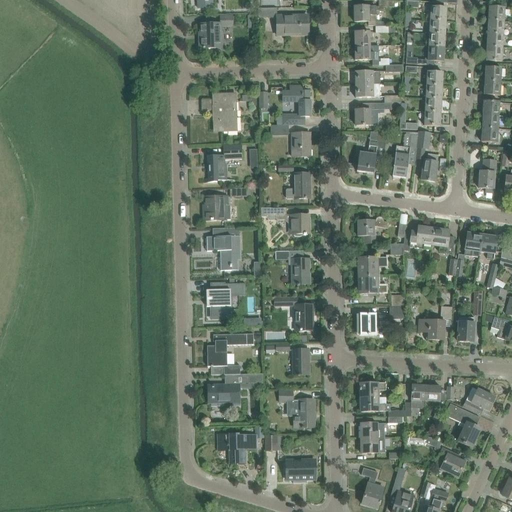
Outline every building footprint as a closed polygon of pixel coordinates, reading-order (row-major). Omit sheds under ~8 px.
[(197,0),(198,8),(212,8),(212,0),(197,0)] [(376,16),(376,11),(383,11),(383,7),(395,7),(395,1),(379,0),(379,7),(376,7),(354,7),(354,22),(368,22),(368,26),(376,26),(375,16),(376,16)] [(505,8),(489,7),(488,21),(504,22),(505,8)] [(431,8),(430,21),(446,22),(447,9),(431,8)] [(307,22),(307,16),(277,16),(277,9),(258,9),(258,19),(277,19),(277,36),(285,36),(285,35),(308,35),(308,48),(308,22),(307,22)] [(222,48),(221,25),(233,25),(233,17),(220,17),(220,24),(200,25),(201,40),(199,40),(199,49),(222,48)] [(445,35),(446,22),(430,21),(429,34),(445,35)] [(503,35),(504,22),(488,21),(487,34),(503,35)] [(373,33),(354,33),(355,47),(370,47),(370,46),(370,41),(373,41),(373,33)] [(444,49),(445,35),(429,34),(428,48),(444,49)] [(502,48),(503,35),(487,34),(487,48),(502,48)] [(370,47),(355,47),(355,61),(372,61),(373,66),(379,66),(379,62),(381,62),(381,59),(379,59),(378,46),(370,47)] [(444,62),(444,49),(428,48),(428,61),(444,62)] [(502,62),(502,48),(487,48),(486,61),(502,62)] [(501,69),(485,68),(485,81),(500,82),(501,69)] [(379,72),(355,73),(355,85),(380,85),(379,72)] [(427,72),(426,86),(442,87),(443,73),(427,72)] [(500,96),(500,82),(485,81),(484,95),(500,96)] [(380,98),(380,85),(355,85),(356,98),(380,98)] [(441,100),(442,87),(426,86),(426,99),(441,100)] [(290,93),(282,93),(282,102),(300,102),(300,115),(300,117),(305,117),(309,117),(309,91),(302,91),(302,87),(290,87),(290,93)] [(267,92),(259,92),(259,109),(267,109),(267,92)] [(234,111),(234,96),(227,96),(227,94),(221,94),(221,96),(214,96),(214,100),(201,100),(201,111),(212,111),(213,122),(215,122),(215,131),(227,130),(227,133),(228,133),(228,130),(235,130),(234,118),(237,118),(236,111),(234,111)] [(441,114),(441,100),(426,99),(425,113),(441,114)] [(499,103),(484,102),(483,115),(499,116),(499,103)] [(375,110),(356,111),(356,126),(372,126),(377,125),(377,117),(377,114),(384,114),(383,110),(391,110),(391,104),(384,104),(374,104),(375,110)] [(440,127),(441,114),(425,113),(424,126),(440,127)] [(300,115),(282,115),(282,126),(288,126),(300,126),(305,126),(305,117),(300,117),(300,115)] [(498,130),(499,116),(483,115),(482,129),(498,130)] [(288,135),(288,126),(282,126),(270,126),(270,136),(288,135)] [(497,143),(498,130),(482,129),(481,142),(497,143)] [(418,133),(417,149),(428,150),(430,134),(418,133)] [(310,158),(310,134),(292,134),(292,158),(310,158)] [(406,179),(408,165),(410,149),(416,150),(416,148),(418,136),(410,135),(408,149),(396,147),(392,177),(406,179)] [(384,157),(385,149),(386,142),(377,141),(376,147),(369,146),(368,154),(359,153),(357,172),(373,174),(376,156),(384,157)] [(241,160),(241,153),(241,146),(223,146),(224,156),(208,157),(209,180),(205,180),(205,183),(217,183),(216,181),(224,181),(224,175),(226,175),(226,165),(224,165),(224,161),(241,160)] [(435,183),(438,156),(428,155),(427,162),(424,161),(421,181),(435,183)] [(496,162),(483,161),(483,168),(486,168),(485,173),(480,172),(479,189),(486,189),(486,194),(493,194),(493,190),(494,190),(495,174),(496,162)] [(311,199),(310,174),(293,174),(293,189),(287,189),(286,191),(286,198),(287,200),(311,199)] [(247,189),(230,189),(230,198),(247,197),(247,189)] [(216,198),(205,198),(206,207),(207,207),(207,221),(223,221),(230,221),(230,209),(227,210),(227,206),(227,197),(216,198)] [(261,217),(266,217),(269,221),(273,221),(276,219),(277,220),(284,220),(289,225),(289,228),(292,228),(292,235),(293,235),(294,236),(295,237),(296,237),(297,237),(298,237),(300,237),(301,236),(302,235),(303,235),(303,236),(306,236),(306,235),(309,235),(309,218),(299,218),(299,216),(289,216),(289,215),(286,215),(286,208),(261,208),(261,217)] [(371,222),(357,222),(358,237),(364,237),(364,244),(375,244),(375,236),(374,236),(374,227),(386,229),(387,223),(384,222),(383,220),(382,219),(381,218),(379,218),(377,218),(376,219),(375,221),(371,221),(371,222)] [(406,225),(399,224),(398,237),(405,238),(406,231),(406,225)] [(431,246),(434,229),(421,227),(420,233),(406,231),(405,238),(403,248),(404,252),(409,252),(410,248),(423,250),(423,245),(431,246)] [(452,254),(454,238),(446,237),(446,231),(434,229),(431,246),(439,247),(438,252),(452,254)] [(467,234),(464,256),(471,257),(479,258),(480,253),(482,236),(467,234)] [(482,236),(480,253),(487,254),(487,259),(494,260),(497,238),(482,236)] [(213,238),(207,238),(207,252),(220,251),(221,271),(232,271),(238,271),(238,268),(238,254),(241,254),(240,237),(239,237),(213,238)] [(404,252),(403,248),(403,244),(390,244),(391,256),(404,256),(404,252)] [(511,250),(502,249),(501,259),(511,260),(511,258),(511,250)] [(289,252),(275,253),(275,261),(289,261),(289,252)] [(387,259),(358,259),(358,277),(377,276),(377,268),(387,267),(387,259)] [(511,261),(501,259),(499,265),(511,268),(511,261)] [(310,274),(310,260),(291,260),(291,285),(310,285),(308,285),(308,274),(310,274)] [(464,262),(457,261),(456,271),(455,277),(461,277),(464,262)] [(492,265),(488,280),(487,288),(492,289),(493,288),(495,282),(499,267),(492,265)] [(209,272),(208,281),(222,282),(223,272),(209,272)] [(377,286),(377,276),(358,277),(358,294),(387,294),(387,286),(377,286)] [(208,291),(206,291),(206,308),(208,308),(210,308),(211,318),(220,318),(220,321),(231,320),(230,295),(242,294),(242,285),(242,284),(225,285),(225,283),(210,284),(210,291),(208,291)] [(507,291),(493,288),(492,289),(491,294),(505,298),(507,291)] [(391,297),(391,308),(404,308),(404,297),(391,297)] [(474,297),(473,315),(480,316),(481,298),(474,297)] [(292,299),(274,299),(274,307),(292,307),(295,307),(295,306),(306,306),(305,299),(292,299)] [(306,306),(295,306),(295,307),(296,332),(313,332),(312,306),(306,306)] [(405,320),(404,308),(391,308),(390,308),(390,320),(405,320)] [(441,308),(441,315),(445,315),(444,320),(451,321),(452,309),(441,308)] [(376,314),(359,314),(359,336),(376,336),(376,314)] [(492,323),(491,328),(499,331),(497,338),(511,343),(511,328),(509,328),(505,326),(506,320),(494,317),(492,323)] [(459,323),(457,342),(473,343),(475,318),(467,318),(467,323),(459,323)] [(419,321),(418,333),(428,333),(428,340),(444,341),(445,323),(419,321)] [(241,366),(220,366),(220,353),(226,352),(226,346),(246,346),(246,345),(254,345),(253,335),(246,335),(213,336),(213,342),(215,342),(215,346),(207,347),(207,367),(211,367),(211,376),(241,375),(242,375),(241,366)] [(310,376),(309,350),(292,350),(293,376),(310,376)] [(264,374),(242,375),(241,375),(241,385),(241,386),(264,386),(264,374)] [(385,391),(385,384),(360,384),(360,398),(378,398),(378,391),(385,391)] [(239,403),(239,385),(225,385),(225,386),(214,387),(214,386),(212,386),(212,387),(208,387),(208,403),(225,403),(239,403)] [(425,402),(426,386),(412,386),(411,401),(418,401),(417,409),(424,409),(425,402)] [(439,403),(440,395),(440,387),(426,386),(425,402),(439,403)] [(495,398),(478,390),(471,404),(467,402),(464,408),(480,416),(483,409),(488,412),(495,398)] [(292,392),(279,392),(279,403),(292,403),(292,392)] [(390,405),(385,404),(378,405),(378,398),(360,398),(360,412),(386,412),(388,412),(388,418),(402,418),(405,418),(405,411),(390,412),(390,405)] [(314,428),(314,400),(298,401),(298,400),(297,400),(297,402),(293,402),(294,417),(294,428),(314,428)] [(444,407),(438,405),(433,418),(439,420),(444,407)] [(451,405),(445,416),(449,418),(460,423),(459,426),(464,428),(457,442),(472,448),(480,429),(476,427),(480,418),(451,405)] [(384,424),(360,424),(361,439),(377,439),(384,439),(384,424)] [(446,430),(454,439),(460,434),(452,424),(446,430)] [(238,435),(218,436),(218,451),(229,451),(230,464),(245,464),(245,450),(257,450),(257,437),(244,437),(244,439),(238,440),(238,435)] [(277,436),(264,436),(265,452),(277,452),(277,451),(282,451),(282,437),(277,437),(277,436)] [(427,438),(425,443),(439,450),(442,443),(432,438),(428,438),(427,438)] [(384,439),(377,439),(361,439),(361,454),(385,454),(384,439)] [(450,456),(452,454),(442,449),(438,459),(444,462),(441,470),(458,478),(465,463),(450,456)] [(286,471),(285,471),(285,474),(286,474),(286,481),(290,481),(306,480),(315,480),(315,463),(309,463),(309,460),(286,461),(286,471)] [(378,473),(363,469),(361,476),(370,478),(362,505),(377,510),(379,504),(380,504),(381,502),(380,502),(384,488),(374,486),(378,473)] [(413,496),(399,491),(406,471),(399,469),(391,494),(388,505),(394,506),(392,511),(408,511),(412,502),(413,496)] [(511,479),(511,478),(503,496),(511,499),(511,479)] [(425,507),(423,511),(439,511),(442,502),(445,503),(448,494),(434,490),(436,486),(425,483),(421,497),(426,499),(424,506),(425,507)]
